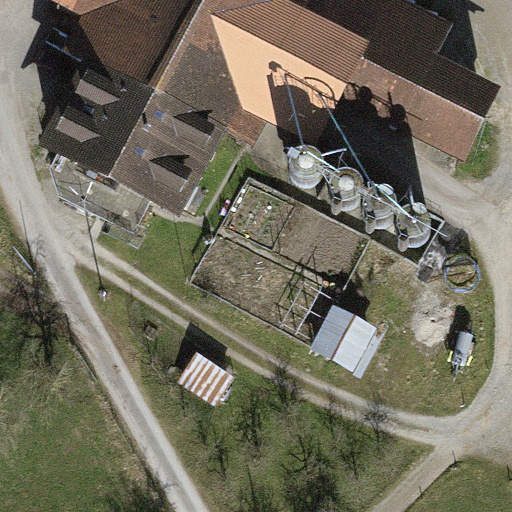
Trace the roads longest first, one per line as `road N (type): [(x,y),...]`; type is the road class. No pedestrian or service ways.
road 1 (track): [(32,219),(258,369),(368,420),(511,456)]
road 2 (unclassified): [(196,511),(0,147)]
road 3 (track): [(392,511),(503,401),(511,376)]
road 4 (track): [(511,300),(504,252),(511,176)]
